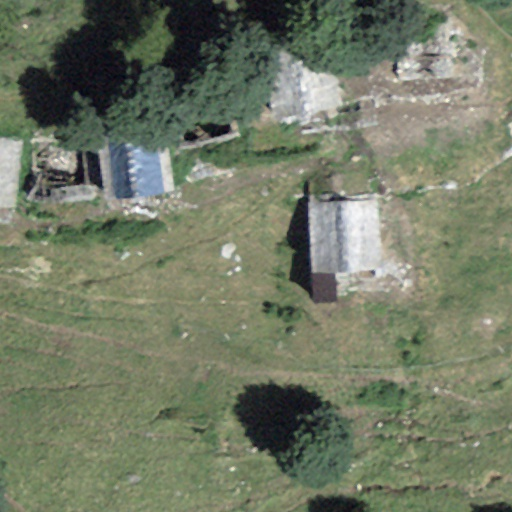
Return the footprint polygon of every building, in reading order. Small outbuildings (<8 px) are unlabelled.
[(275,123),(342,108),(326,39),(259,54),(275,123)] [(164,195),(156,133),(103,140),(111,202),(164,195)] [(0,207),(14,209),(21,142),(0,139),(0,207)] [(378,272),(373,199),(306,203),(311,277),(334,276),(378,272)] [(334,276),(311,277),(312,304),(335,302),(334,276)]
